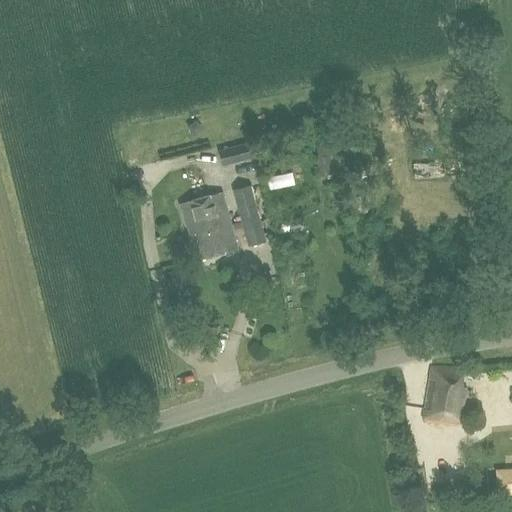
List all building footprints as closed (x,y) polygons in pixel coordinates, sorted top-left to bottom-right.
[(223,167),(254,159),(250,143),(219,151),(223,167)] [(265,245),(249,188),(232,193),(248,249),(265,245)] [(190,238),(231,226),(222,193),(179,206),(186,227),(187,226),(190,238)] [(190,238),(189,238),(196,263),(239,250),(231,226),(190,238)] [(179,277),(168,279),(171,295),(182,292),(179,277)] [(458,423),(466,387),(461,386),(463,376),(432,368),(421,414),(458,423)]
